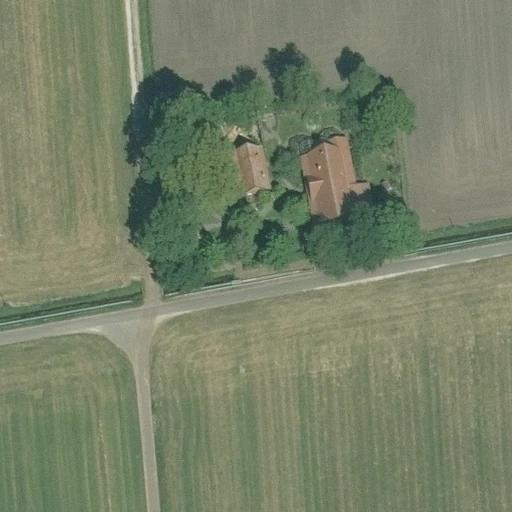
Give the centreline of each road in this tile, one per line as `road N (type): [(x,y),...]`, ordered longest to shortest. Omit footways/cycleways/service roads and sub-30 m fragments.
road 1 (unclassified): [(511,247),(0,339)]
road 2 (track): [(131,0),(159,311)]
road 3 (track): [(137,315),(154,511)]
